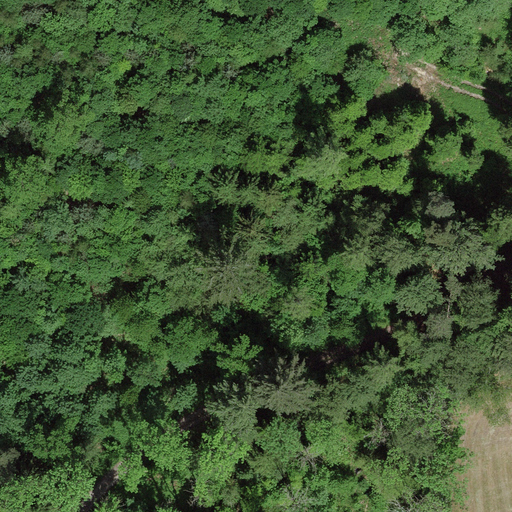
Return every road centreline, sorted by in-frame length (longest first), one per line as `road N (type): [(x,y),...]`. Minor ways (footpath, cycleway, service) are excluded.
road 1 (track): [(511,252),(451,301),(189,420),(76,511)]
road 2 (track): [(511,104),(358,34)]
